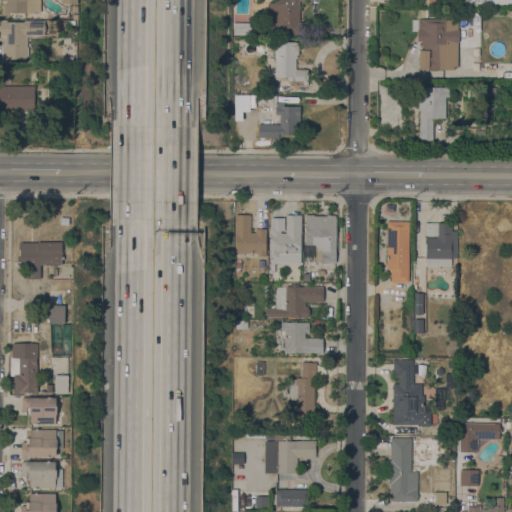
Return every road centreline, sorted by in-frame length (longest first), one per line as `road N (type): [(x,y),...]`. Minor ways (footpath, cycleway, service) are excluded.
road 1 (residential): [(357,0),(354,511)]
road 2 (motorway): [(169,511),(172,219)]
road 3 (motorway): [(133,219),(130,511)]
road 4 (secondary): [(289,173),(0,170)]
road 5 (secondary): [(511,174),(355,174)]
road 6 (motorway): [(173,127),(174,0)]
road 7 (motorway): [(134,0),(134,126)]
